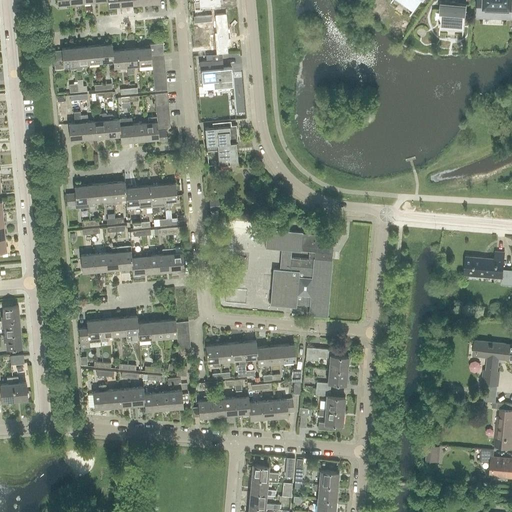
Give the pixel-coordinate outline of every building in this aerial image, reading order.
[(392,0),(391,1),(392,1),(392,0),(399,0),(414,10),(411,14),(420,0),(392,0)] [(465,13),(466,13),(467,4),(458,4),(459,1),(449,0),(449,3),(440,3),(440,11),(441,11),(440,21),(439,21),(439,25),(440,25),(439,33),(440,33),(440,28),(463,29),(462,35),(463,35),(465,13)] [(511,0),(478,0),(477,15),(487,16),(487,17),(499,17),(499,16),(510,17),(510,6),(511,6),(511,7),(511,0)] [(227,44),(229,44),(226,8),(215,9),(217,32),(215,33),(217,53),(228,52),(227,44)] [(151,54),(164,53),(163,43),(150,44),(150,45),(145,45),(145,47),(138,48),(139,65),(152,63),(152,61),(151,54)] [(113,50),(112,44),(99,45),(101,61),(113,60),(114,60),(113,50)] [(101,61),(99,45),(87,46),(88,63),(101,61)] [(88,63),(87,46),(74,47),(76,68),(77,70),(80,70),(82,69),(83,67),(83,63),(88,63)] [(76,68),(74,47),(62,48),(62,49),(53,50),(55,69),(63,68),(63,65),(69,64),(70,69),(76,68)] [(139,65),(138,48),(125,49),(127,66),(128,74),(134,73),(133,65),(139,65)] [(125,49),(113,50),(114,60),(113,60),(114,67),(127,66),(125,49)] [(230,79),(232,79),(231,67),(220,68),(219,59),(200,61),(202,81),(213,80),(214,89),(231,87),(230,79)] [(78,91),(78,86),(78,83),(69,84),(70,92),(78,91)] [(81,115),(81,111),(74,111),(75,123),(69,123),(70,140),(83,138),(81,115)] [(106,114),(106,112),(99,113),(100,120),(94,121),(95,137),(108,136),(106,114)] [(95,137),(94,121),(88,121),(87,114),(81,115),(83,138),(95,137)] [(119,125),(120,125),(119,118),(113,119),(113,114),(106,114),(108,136),(120,135),(119,125)] [(158,130),(157,124),(157,118),(157,116),(150,116),(151,122),(145,123),(146,139),(159,138),(159,141),(167,140),(166,129),(158,130)] [(131,117),(119,118),(120,125),(119,125),(120,135),(121,141),(134,140),(132,124),(131,117)] [(236,125),(229,125),(229,121),(212,123),(213,127),(205,128),(207,151),(218,150),(219,164),(238,162),(237,152),(235,152),(234,142),(238,142),(236,125)] [(146,139),(145,123),(132,124),(134,140),(146,139)] [(125,187),(126,187),(125,181),(112,182),(114,204),(121,203),(120,198),(126,197),(125,187)] [(114,204),(112,182),(100,183),(101,200),(107,199),(107,204),(114,204)] [(101,200),(100,183),(87,184),(89,206),(95,206),(95,200),(101,200)] [(176,183),(163,184),(164,200),(165,205),(171,205),(171,200),(177,199),(176,183)] [(89,206),(87,184),(74,186),(75,192),(66,193),(67,205),(76,205),(76,202),(82,202),(83,207),(89,206)] [(164,200),(163,184),(150,185),(152,206),(165,205),(164,200)] [(152,206),(150,185),(138,186),(139,203),(140,208),(152,206)] [(139,203),(138,186),(126,187),(125,187),(126,197),(127,204),(139,203)] [(226,208),(225,197),(209,198),(210,210),(226,208)] [(327,316),(332,259),(315,258),(315,251),(310,250),(309,259),(291,257),(292,249),(301,250),(301,249),(302,232),(267,229),(265,247),(273,248),(273,247),(282,248),(280,268),(273,268),(270,304),(296,306),(296,304),(310,305),(309,314),(327,316)] [(332,259),(334,235),(302,232),(301,249),(310,250),(315,251),(315,258),(332,259)] [(132,257),(131,251),(131,245),(118,246),(120,268),(132,267),(132,257)] [(120,268),(118,246),(111,247),(112,252),(106,252),(107,269),(120,268)] [(171,270),(169,248),(162,249),(163,254),(157,254),(158,271),(171,270)] [(175,248),(169,248),(171,270),(183,268),(182,252),(176,253),(175,248)] [(146,272),(144,250),(131,251),(132,257),(132,267),(133,273),(146,272)] [(158,271),(157,254),(151,255),(150,250),(144,250),(146,272),(158,271)] [(511,269),(503,269),(504,251),(496,251),(495,260),(482,258),(466,256),(464,274),(502,277),(501,284),(511,285),(511,269)] [(107,269),(106,252),(93,254),(95,270),(107,269)] [(95,270),(93,254),(81,255),(82,271),(95,270)] [(1,315),(2,321),(19,319),(18,305),(3,307),(4,315),(1,315)] [(137,322),(138,322),(137,316),(124,317),(126,333),(127,340),(139,339),(138,332),(137,322)] [(126,333),(124,317),(112,318),(113,335),(126,333)] [(113,335),(112,318),(99,319),(101,341),(108,341),(108,335),(113,335)] [(20,333),(19,319),(2,321),(3,327),(5,327),(6,334),(3,334),(3,335),(20,333)] [(101,341),(99,319),(87,320),(87,327),(79,328),(80,344),(89,344),(89,342),(101,341)] [(177,334),(176,328),(176,322),(175,319),(162,320),(164,337),(177,335),(177,334)] [(164,337),(162,320),(150,321),(151,338),(164,337)] [(150,321),(138,322),(137,322),(138,332),(139,339),(151,338),(150,321)] [(22,347),(20,333),(3,335),(4,340),(6,340),(7,348),(22,347)] [(257,347),(256,340),(243,342),(245,358),(257,357),(257,347)] [(511,358),(511,344),(475,340),(474,353),(488,355),(486,370),(484,370),(483,382),(498,384),(499,372),(497,372),(499,357),(511,358)] [(245,358),(243,342),(231,343),(232,359),(239,359),(239,364),(246,364),(245,358)] [(232,359),(231,343),(218,344),(220,360),(232,359)] [(220,360),(218,344),(206,345),(207,361),(213,361),(214,366),(220,366),(220,360)] [(294,344),(282,345),(283,361),(296,360),(294,344)] [(283,361),(282,345),(269,346),(270,362),(283,361)] [(269,346),(257,347),(257,357),(258,363),(270,362),(269,346)] [(326,357),(327,348),(307,347),(306,359),(318,360),(318,356),(326,357)] [(339,349),(327,348),(326,357),(330,357),(329,369),(347,370),(348,356),(338,355),(339,349)] [(11,364),(24,363),(23,354),(10,356),(11,364)] [(184,374),(185,364),(178,364),(177,373),(184,374)] [(301,381),(302,369),(292,369),(291,381),(294,381),(301,381)] [(346,384),(347,370),(329,369),(328,382),(317,381),(316,388),(330,389),(330,383),(346,384)] [(26,381),(19,382),(18,376),(12,377),(15,400),(28,399),(26,381)] [(15,400),(12,377),(7,377),(8,383),(1,384),(0,377),(0,391),(1,391),(2,401),(15,400)] [(106,390),(107,390),(106,384),(99,385),(99,391),(93,391),(93,394),(88,395),(89,407),(94,406),(95,408),(107,407),(106,390)] [(144,393),(144,387),(131,388),(132,404),(145,403),(144,393)] [(132,404),(131,388),(118,389),(120,406),(132,404)] [(329,395),(330,389),(316,388),(316,394),(327,395),(326,401),(320,400),(320,409),(343,411),(345,396),(329,395)] [(118,389),(107,390),(106,390),(107,407),(120,406),(118,389)] [(169,391),(171,408),(183,406),(183,404),(189,404),(188,394),(182,394),(182,390),(169,391)] [(170,408),(169,391),(157,392),(158,409),(170,408)] [(157,392),(144,393),(145,403),(145,410),(158,409),(157,392)] [(210,399),(211,399),(210,395),(204,395),(204,400),(198,400),(199,417),(212,415),(210,399)] [(249,402),(248,395),(236,397),(237,413),(249,412),(250,412),(249,402)] [(237,413),(236,397),(223,398),(225,414),(237,413)] [(223,398),(211,399),(210,399),(212,415),(225,414),(223,398)] [(293,398),(286,398),(274,400),(275,416),(288,415),(288,412),(294,411),(293,398)] [(275,416),(274,400),(261,401),(263,417),(275,416)] [(263,417),(261,401),(249,402),(250,412),(249,412),(250,418),(263,417)] [(511,403),(492,401),(492,407),(501,408),(499,425),(497,425),(496,438),(498,438),(497,446),(511,447),(511,403)] [(306,427),(308,408),(300,407),(299,414),(301,414),(300,426),(306,427)] [(342,425),(343,411),(320,409),(319,415),(325,415),(325,422),(319,422),(318,429),(333,430),(333,424),(342,425)] [(439,462),(440,446),(427,445),(426,460),(439,462)] [(511,476),(511,458),(494,457),(495,449),(481,448),(480,461),(493,462),(492,474),(511,476)] [(278,472),(268,472),(269,465),(252,464),(251,478),(267,479),(267,481),(277,482),(278,472)] [(320,470),(319,484),(338,486),(339,471),(320,470)] [(267,489),(267,481),(267,479),(251,478),(250,492),(266,493),(266,495),(274,495),(275,490),(267,489)] [(336,500),(338,486),(319,484),(314,484),(314,490),(319,490),(318,498),(336,500)] [(265,503),(266,495),(266,493),(250,492),(249,505),(265,507),(265,508),(273,509),(273,504),(265,503)] [(318,511),(335,511),(336,500),(318,498),(317,511),(318,511)]
